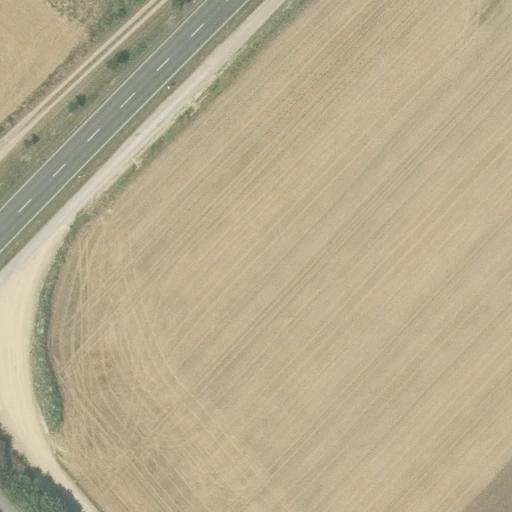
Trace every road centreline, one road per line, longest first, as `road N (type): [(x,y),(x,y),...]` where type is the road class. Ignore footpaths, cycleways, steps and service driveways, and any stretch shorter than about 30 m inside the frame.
road 1 (track): [(0,371),(372,0)]
road 2 (secondary): [(0,322),(324,0)]
road 3 (track): [(0,245),(257,0)]
